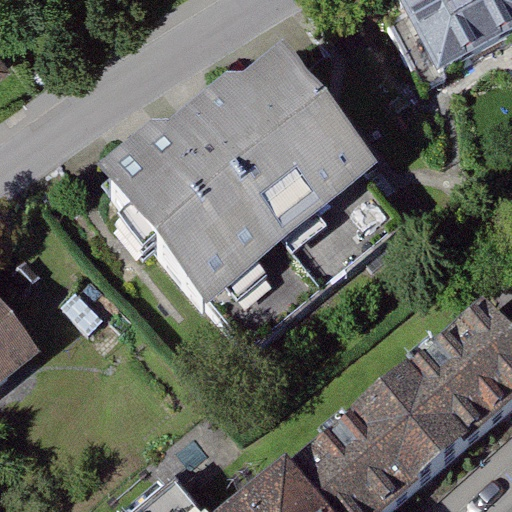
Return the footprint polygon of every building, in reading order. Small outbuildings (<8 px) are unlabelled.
[(511,0),(377,0),(428,93),(511,48),(511,0)] [(371,188),(272,72),(230,107),(218,101),(157,154),(144,148),(90,197),(202,332),(212,324),(251,370),(400,243),(362,195),(371,188)] [(394,511),(511,413),(511,344),(485,313),(291,477),(320,511),(394,511)] [(0,398),(35,370),(0,323),(0,398)] [(320,511),(291,477),(287,472),(240,511),(191,511),(174,491),(148,511),(320,511)]
